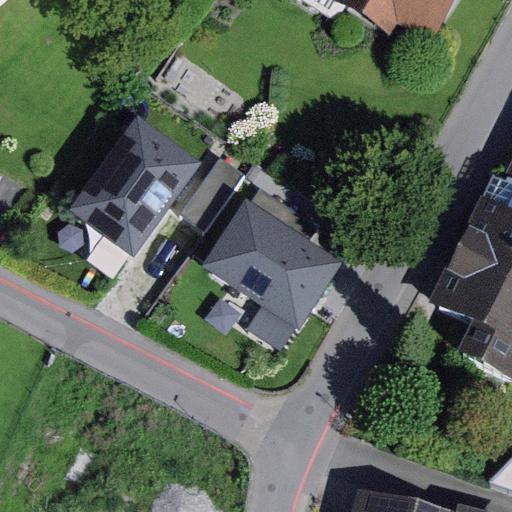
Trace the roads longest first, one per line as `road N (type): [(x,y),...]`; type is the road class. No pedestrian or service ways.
road 1 (residential): [(305,437),(511,89)]
road 2 (residential): [(0,291),(305,437)]
